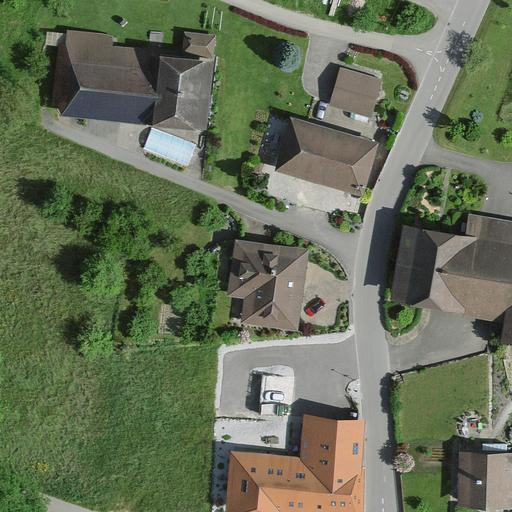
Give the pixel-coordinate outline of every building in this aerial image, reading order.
[(68,114),(216,127),(223,55),(74,42),(68,114)] [(341,68),(329,106),(369,120),(382,81),(341,68)] [(294,116),(275,172),(298,180),(290,204),(347,223),(356,197),(362,199),(381,146),(294,116)] [(505,340),(511,341),(511,219),(472,212),(469,228),(413,217),(397,299),(509,320),(505,340)] [(299,337),(309,251),(232,242),(226,296),(242,298),(238,330),(299,337)] [(362,468),(366,419),(303,414),(300,458),(230,452),(225,511),(362,511),(365,468),(362,468)] [(456,454),(454,511),(509,511),(510,455),(456,454)]
